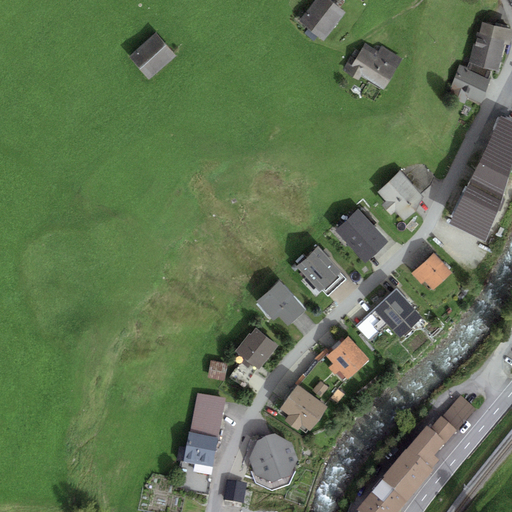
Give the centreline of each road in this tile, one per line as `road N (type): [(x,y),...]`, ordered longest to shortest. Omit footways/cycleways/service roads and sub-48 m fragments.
road 1 (residential): [(215,511),(217,486),(261,396),(429,220),(511,52)]
road 2 (secondary): [(511,397),(408,511)]
